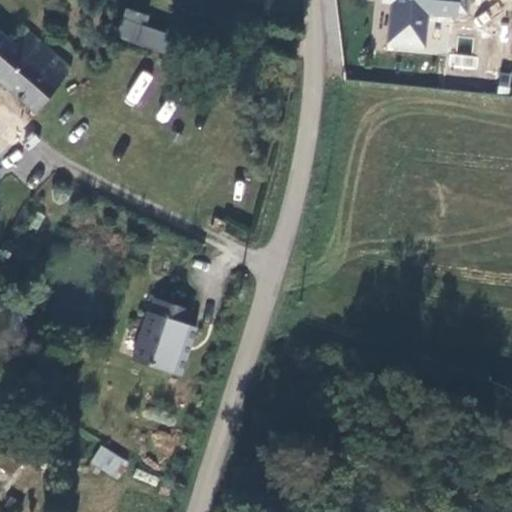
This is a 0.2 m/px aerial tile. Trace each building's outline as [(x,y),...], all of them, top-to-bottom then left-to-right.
[(454,17),(455,0),(394,0),(391,42),(425,45),(428,14),(454,17)] [(147,26),(150,16),(126,7),(116,37),(166,54),(172,34),(147,26)] [(0,86),(35,118),(72,75),(28,37),(15,51),(0,37),(0,86)] [(143,69),(122,100),(134,107),(155,77),(143,69)] [(186,326),(191,310),(158,299),(152,316),(148,314),(133,362),(163,373),(171,351),(174,341),(188,346),(194,329),(186,326)] [(185,355),(188,346),(174,341),(171,351),(185,355)] [(100,445),(89,463),(118,479),(128,460),(100,445)]
